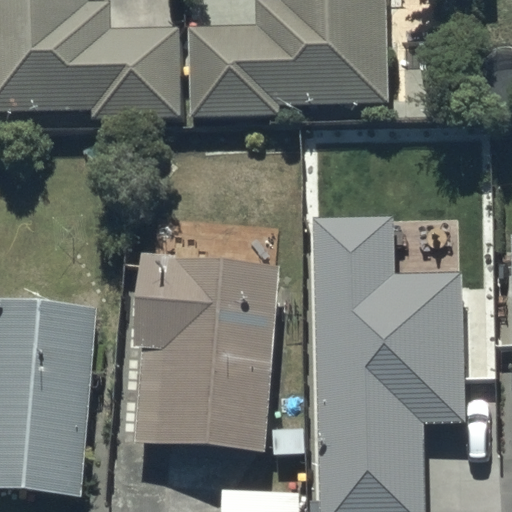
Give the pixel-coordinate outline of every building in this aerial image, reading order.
[(0,0),(0,117),(95,117),(95,126),(286,125),(286,112),(389,112),(388,0),(284,0),(284,8),(261,8),(261,37),(112,38),(112,10),(92,10),(91,0),(0,0)] [(395,227),(319,227),(318,511),(427,511),(427,431),(468,431),(468,286),(395,286),(395,227)] [(283,273),(144,267),(137,360),(146,360),(141,455),(306,464),(308,435),(275,433),(283,273)] [(98,315),(0,309),(0,500),(87,505),(98,315)] [(224,500),(224,511),(308,511),(308,499),(224,500)]
